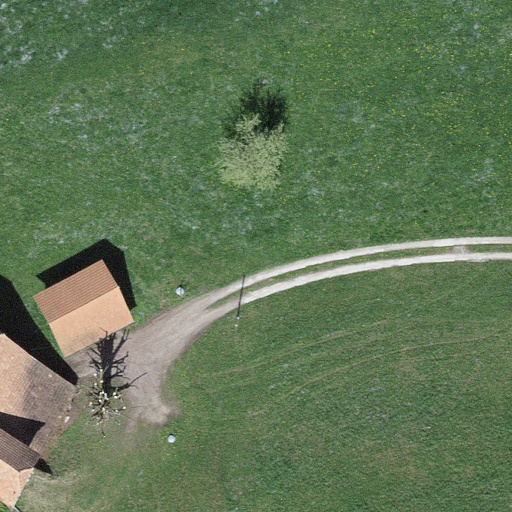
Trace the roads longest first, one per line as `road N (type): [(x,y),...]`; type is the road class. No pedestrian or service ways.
road 1 (track): [(97,375),(220,296),(284,276),(448,247),(511,246)]
road 2 (track): [(156,340),(162,429),(132,485),(93,507),(39,497)]
